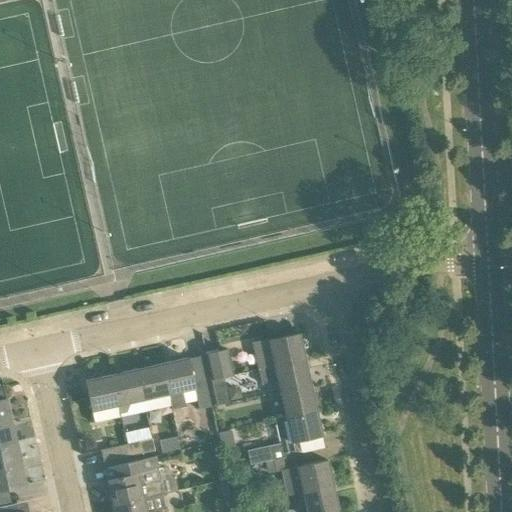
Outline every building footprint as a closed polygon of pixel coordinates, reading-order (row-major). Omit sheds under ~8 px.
[(257,364),(259,370),(304,360),(298,334),(253,344),(258,364),(257,364)] [(227,350),(206,355),(205,355),(211,381),(223,378),(233,376),(227,350)] [(161,365),(168,395),(171,410),(185,407),(182,392),(194,389),(199,410),(210,407),(204,380),(193,382),(187,359),(161,365)] [(304,360),(259,370),(262,384),(277,381),(280,392),(310,385),(304,360)] [(168,395),(161,365),(136,370),(143,400),(168,395)] [(111,376),(117,406),(143,400),(136,370),(111,376)] [(117,406),(111,376),(84,382),(91,412),(117,406)] [(214,393),(225,390),(223,378),(211,381),(214,393)] [(285,417),(315,411),(310,385),(280,392),(285,417)] [(234,389),(228,390),(230,400),(240,398),(239,392),(234,389)] [(225,390),(214,393),(217,406),(228,403),(225,390)] [(0,423),(11,422),(6,399),(0,400),(0,423)] [(315,411),(285,417),(274,420),(280,445),(270,448),(273,460),(301,454),(298,442),(321,437),(315,411)] [(0,446),(15,443),(11,422),(0,423),(0,446)] [(123,433),(126,445),(129,457),(142,454),(138,442),(137,442),(134,431),(123,433)] [(220,443),(229,441),(227,431),(217,433),(220,443)] [(151,439),(138,442),(142,454),(154,451),(151,439)] [(0,468),(20,464),(15,443),(0,446),(0,468)] [(212,462),(220,460),(216,443),(208,445),(212,462)] [(129,457),(126,445),(100,451),(103,463),(129,457)] [(301,454),(273,460),(276,472),(280,471),(286,497),(302,493),(332,486),(327,461),(304,466),(301,454)] [(162,468),(158,469),(155,457),(128,463),(128,464),(107,468),(110,480),(107,480),(112,506),(143,499),(178,491),(174,476),(173,473),(170,471),(168,469),(165,468),(162,468)] [(20,464),(0,468),(0,491),(25,486),(20,464)] [(219,483),(225,511),(233,511),(226,481),(219,483)] [(337,511),(332,486),(302,493),(306,511),(337,511)] [(236,511),(242,511),(248,511),(245,498),(234,501),(236,511)] [(150,511),(145,511),(143,499),(112,506),(113,511),(167,511),(166,509),(150,511)]
